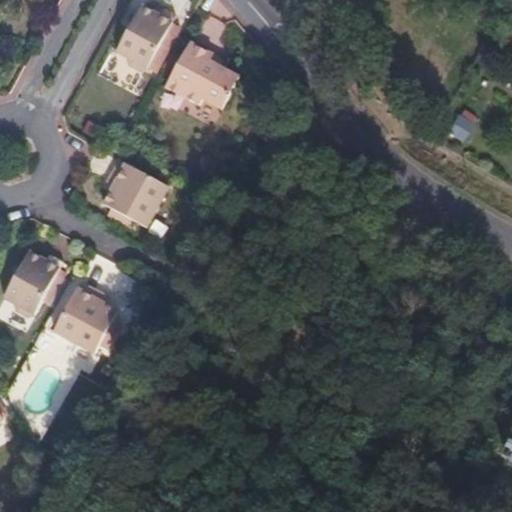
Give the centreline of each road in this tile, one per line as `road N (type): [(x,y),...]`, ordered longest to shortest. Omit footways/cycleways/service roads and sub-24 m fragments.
road 1 (residential): [(251,0),(299,123),(511,245)]
road 2 (residential): [(34,185),(240,312)]
road 3 (residential): [(38,129),(112,0)]
road 4 (residential): [(79,0),(8,117)]
